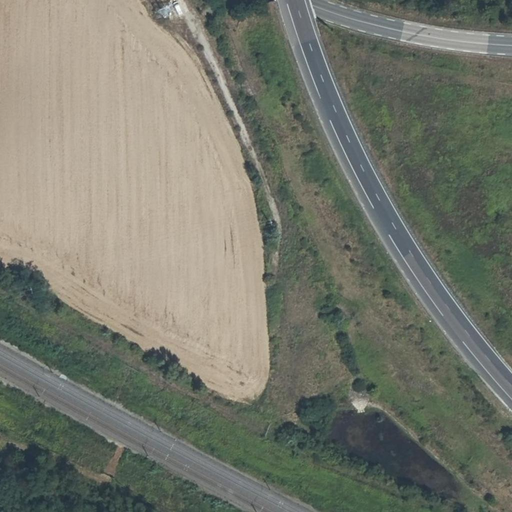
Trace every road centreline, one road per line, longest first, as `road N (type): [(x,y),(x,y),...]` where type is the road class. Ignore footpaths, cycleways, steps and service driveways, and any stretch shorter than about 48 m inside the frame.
road 1 (motorway): [(293,0),(376,197),(446,307),(511,386)]
road 2 (track): [(180,0),(221,77),(279,223)]
road 3 (secondary): [(511,45),(381,26),(305,0)]
road 4 (track): [(0,435),(152,511)]
